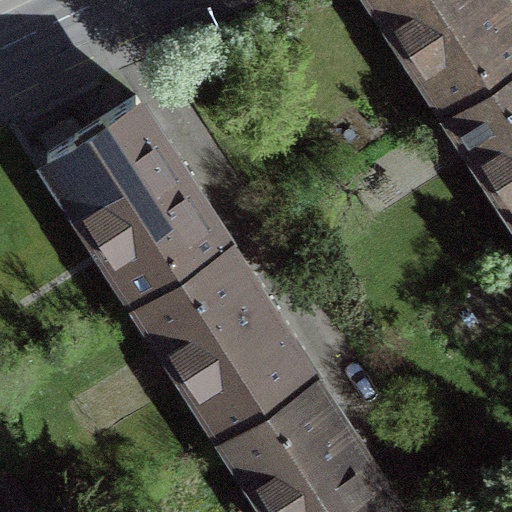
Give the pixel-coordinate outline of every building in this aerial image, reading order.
[(511,65),(511,6),(508,0),(382,0),(451,106),(511,65)] [(511,65),(451,106),(511,200),(511,65)] [(228,238),(136,94),(48,151),(140,294),(228,238)] [(140,294),(225,428),(314,371),(228,238),(140,294)] [(225,428),(279,511),(405,511),(314,371),(225,428)]
